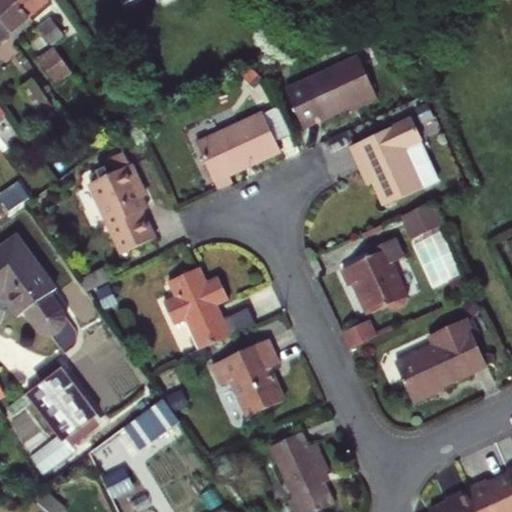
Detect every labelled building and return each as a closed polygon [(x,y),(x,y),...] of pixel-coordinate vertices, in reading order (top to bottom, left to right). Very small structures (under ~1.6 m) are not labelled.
[(0,0),(0,19),(12,33),(30,17),(15,0),(0,0)] [(15,0),(30,17),(49,0),(15,0)] [(122,0),(127,8),(141,0),(160,0),(161,1),(162,0),(122,0)] [(39,27),(53,46),(65,36),(55,22),(59,19),(56,14),(39,27)] [(0,43),(12,33),(0,19),(0,43)] [(53,46),(72,72),(85,63),(65,36),(53,46)] [(291,87),(309,126),(353,106),(381,93),(364,54),(291,87)] [(20,87),(39,114),(53,104),(34,78),(20,87)] [(383,97),(381,93),(353,106),(355,110),(383,97)] [(202,141),(224,188),(239,181),(235,173),(287,149),(269,110),(202,141)] [(417,119),(356,146),(363,162),(368,159),(379,182),(389,204),(443,180),(417,119)] [(352,129),(328,139),(336,155),(359,145),(352,129)] [(368,159),(363,162),(373,184),(379,182),(368,159)] [(161,235),(148,209),(153,206),(147,195),(142,184),(146,182),(136,162),(94,183),(127,252),(161,235)] [(151,192),(146,182),(142,184),(147,195),(151,192)] [(19,183),(0,197),(0,198),(10,211),(29,197),(19,183)] [(450,222),(439,199),(407,214),(418,236),(450,222)] [(376,254),(346,267),(353,283),(355,282),(362,279),(367,290),(365,291),(374,311),(392,303),(410,295),(411,295),(396,261),(409,255),(401,235),(373,248),(376,254)] [(50,296),(56,291),(17,238),(0,250),(0,300),(1,300),(8,301),(20,318),(26,314),(38,330),(48,335),(53,334),(61,329),(64,324),(62,314),(50,296)] [(191,319),(205,348),(259,324),(253,309),(229,320),(223,323),(218,310),(223,307),(235,302),(223,277),(214,281),(207,266),(174,281),(181,295),(170,300),(181,324),(191,319)] [(475,288),(467,272),(456,277),(463,293),(475,288)] [(362,279),(355,282),(370,313),(374,311),(365,291),(367,290),(362,279)] [(411,297),(410,295),(392,303),(394,305),(401,309),(410,305),(411,297)] [(229,320),(223,307),(218,310),(223,323),(229,320)] [(419,403),(438,394),(437,390),(448,385),(492,364),(471,318),(434,335),(440,345),(401,363),(419,403)] [(382,335),(375,319),(348,331),(355,348),(382,335)] [(217,366),(226,386),(236,381),(253,417),(289,401),(275,368),(283,364),(272,341),(217,366)] [(62,369),(28,396),(63,443),(98,417),(62,369)] [(437,390),(438,394),(449,389),(448,385),(437,390)] [(179,421),(163,399),(124,428),(141,450),(179,421)] [(320,442),(312,446),(307,434),(277,448),(300,498),(296,499),(301,511),(323,511),(339,505),(330,484),(326,476),(332,473),(334,472),(320,442)] [(326,476),(330,484),(336,481),(332,473),(326,476)] [(472,486),(483,511),(511,511),(511,475),(511,473),(490,483),(488,478),(472,486)] [(456,499),(449,502),(432,510),(432,511),(483,511),(472,486),(454,495),(456,499)]
